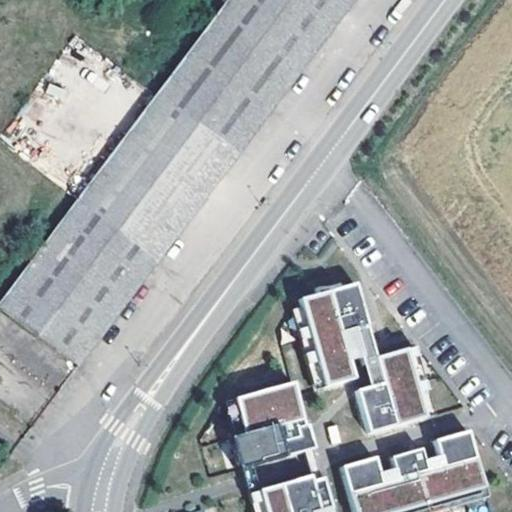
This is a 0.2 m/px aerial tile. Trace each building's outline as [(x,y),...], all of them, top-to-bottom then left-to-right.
[(229,0),(0,306),(79,365),(353,0),(229,0)] [(351,273),(294,289),(297,297),(321,383),(352,375),(344,350),(337,323),(363,316),(351,273)] [(297,297),(287,299),(312,386),(321,383),(297,297)] [(375,359),(363,316),(337,323),(344,350),(358,346),(366,371),(378,368),(375,359)] [(413,348),(404,351),(423,419),(433,416),(413,348)] [(382,384),(355,392),(367,435),(423,419),(404,351),(375,359),(378,368),(382,384)] [(247,469),(284,458),(280,442),(297,437),(295,430),(304,428),(291,384),(242,398),(252,433),(243,436),(238,437),(247,469)] [(242,398),(233,400),(243,436),(252,433),(242,398)] [(297,437),(280,442),(284,458),(313,450),(306,427),(304,428),(295,430),(297,437)] [(374,459),(340,469),(351,511),(436,511),(485,498),(467,433),(433,442),(438,460),(440,468),(381,485),(379,477),(374,459)] [(238,437),(229,440),(237,471),(247,469),(238,437)] [(393,473),(379,477),(381,485),(440,468),(438,460),(423,464),(419,451),(389,459),(393,473)] [(320,511),(325,511),(326,511),(330,510),(320,474),(311,477),(320,511)] [(320,511),(311,477),(257,492),(262,511),(320,511)] [(262,511),(257,492),(247,495),(252,511),(262,511)]
